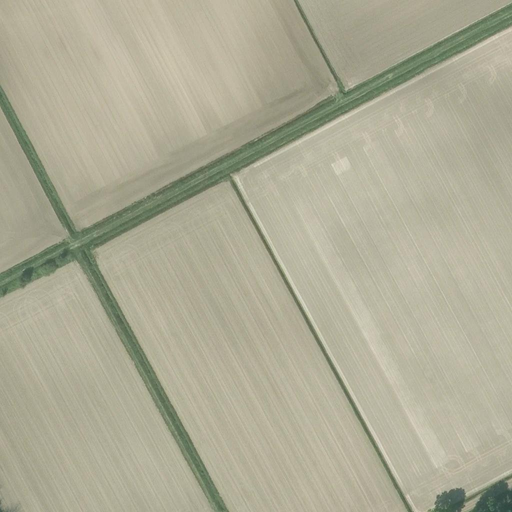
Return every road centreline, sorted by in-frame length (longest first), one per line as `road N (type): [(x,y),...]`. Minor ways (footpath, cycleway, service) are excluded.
road 1 (track): [(511,13),(0,284)]
road 2 (track): [(217,511),(73,245)]
